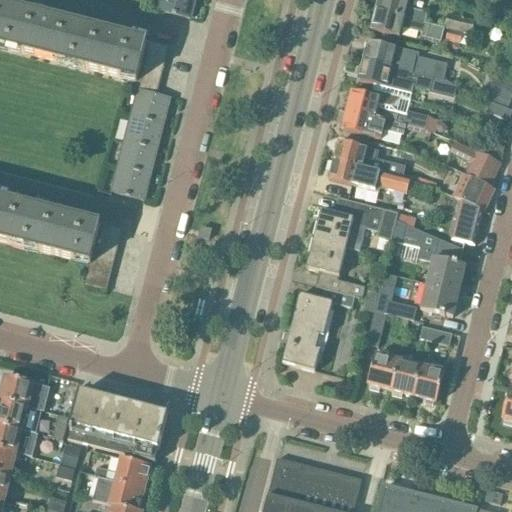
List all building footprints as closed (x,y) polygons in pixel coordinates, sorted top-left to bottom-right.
[(190,21),(195,0),(161,0),(158,13),(190,21)] [(379,0),(376,14),(426,25),(428,15),(408,10),(410,1),(406,0),(379,0)] [(0,50),(7,52),(17,13),(0,9),(0,50)] [(72,69),(81,30),(17,13),(7,52),(72,69)] [(444,30),(426,25),(376,14),(371,33),(400,40),(402,31),(423,36),(422,40),(441,44),(444,30)] [(449,17),(445,30),(449,31),(473,37),(476,23),(449,17)] [(144,55),(146,46),(81,30),(72,69),(137,85),(138,79),(141,68),(144,55)] [(446,43),(470,49),(473,37),(449,31),(446,43)] [(144,55),(166,61),(169,49),(147,43),(146,46),(144,55)] [(417,59),(415,66),(395,61),(397,52),(368,44),(363,64),(444,84),(449,67),(417,59)] [(141,68),(163,73),(166,61),(144,55),(141,68)] [(450,85),(444,84),(363,64),(358,83),(373,87),(372,93),(410,102),(414,88),(447,96),(450,85)] [(138,79),(160,85),(163,73),(141,68),(138,79)] [(511,103),(511,99),(511,84),(495,78),(489,94),(511,103)] [(135,93),(138,93),(157,98),(160,85),(138,79),(137,85),(135,93)] [(163,128),(170,101),(157,98),(138,93),(131,119),(163,128)] [(436,136),(439,123),(407,115),(410,102),(372,93),(371,98),(351,93),(346,114),(406,128),(436,136)] [(511,113),(491,105),(487,115),(509,125),(511,117),(511,113)] [(342,133),(383,143),(385,134),(404,138),(406,128),(346,114),(342,133)] [(157,152),(163,128),(131,119),(125,144),(157,152)] [(503,162),(507,146),(494,143),(491,159),(503,162)] [(125,144),(119,169),(150,177),(157,152),(125,144)] [(377,162),(379,154),(338,144),(333,164),(403,181),(406,169),(377,162)] [(449,155),(471,166),(466,177),(490,189),(502,167),(455,144),(449,155)] [(403,181),(333,164),(329,183),(379,196),(380,190),(407,197),(410,183),(403,181)] [(144,203),(150,177),(119,169),(112,195),(144,203)] [(490,189),(466,177),(463,176),(452,199),(485,215),(496,192),(490,189)] [(97,197),(109,200),(111,193),(98,190),(97,197)] [(0,244),(25,251),(35,212),(0,202),(0,244)] [(398,216),(348,204),(344,219),(321,214),(314,242),(347,251),(361,254),(366,232),(393,239),(397,223),(398,216)] [(461,204),(452,242),(475,248),(483,214),(461,204)] [(98,238),(100,228),(35,212),(25,251),(90,267),(92,262),(95,250),(98,238)] [(432,265),(427,286),(460,294),(466,269),(459,268),(463,253),(397,223),(393,239),(392,244),(420,251),(417,261),(432,265)] [(119,244),(122,232),(101,226),(100,228),(98,238),(119,244)] [(201,230),(200,233),(199,238),(199,240),(209,242),(210,237),(211,232),(201,230)] [(95,250),(116,256),(119,244),(98,238),(95,250)] [(377,306),(380,297),(365,293),(365,291),(339,284),(347,251),(314,242),(306,272),(330,278),(326,293),(355,301),(377,306)] [(92,262),(113,268),(116,256),(95,250),(92,262)] [(89,274),(110,280),(113,268),(92,262),(90,267),(89,274)] [(107,292),(110,280),(89,274),(85,287),(107,292)] [(453,320),(460,294),(427,286),(420,312),(453,320)] [(326,293),(323,303),(301,297),(283,366),(316,375),(334,305),(353,310),(355,301),(326,293)] [(387,317),(389,309),(377,306),(367,348),(378,351),(387,317)] [(409,323),(415,325),(418,313),(390,306),(389,309),(387,317),(409,323)] [(429,344),(432,332),(424,330),(421,342),(429,344)] [(453,337),(432,332),(429,344),(449,349),(453,337)] [(368,388),(391,394),(399,363),(375,357),(368,388)] [(422,369),(399,363),(391,394),(414,400),(422,369)] [(424,363),(422,369),(414,400),(438,406),(445,374),(431,371),(433,365),(424,363)] [(5,379),(0,398),(0,403),(29,411),(42,414),(44,415),(50,390),(35,387),(5,379)] [(502,423),(511,425),(511,392),(510,392),(502,423)] [(169,418),(81,395),(68,443),(156,466),(169,418)] [(0,403),(0,427),(23,434),(36,437),(42,414),(29,411),(0,403)] [(56,418),(53,429),(65,432),(68,421),(56,418)] [(0,427),(0,452),(17,457),(23,434),(0,427)] [(65,447),(61,464),(76,467),(79,451),(65,447)] [(0,477),(12,480),(17,457),(0,452),(0,477)] [(87,477),(98,480),(145,492),(151,469),(120,461),(116,475),(89,467),(87,477)] [(355,511),(363,483),(278,461),(264,511),(355,511)] [(57,479),(71,483),(75,472),(60,468),(57,479)] [(0,477),(0,501),(6,503),(12,480),(0,477)] [(142,503),(145,492),(98,480),(92,504),(111,509),(122,511),(143,511),(145,504),(142,503)] [(473,511),(384,488),(378,511),(473,511)] [(501,508),(503,497),(488,492),(485,504),(501,508)]
